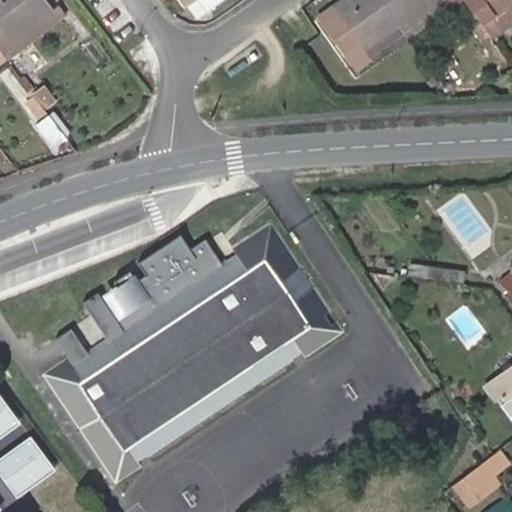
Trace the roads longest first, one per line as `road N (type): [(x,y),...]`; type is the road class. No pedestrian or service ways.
road 1 (tertiary): [(177,163),(511,140)]
road 2 (tertiary): [(0,224),(177,163)]
